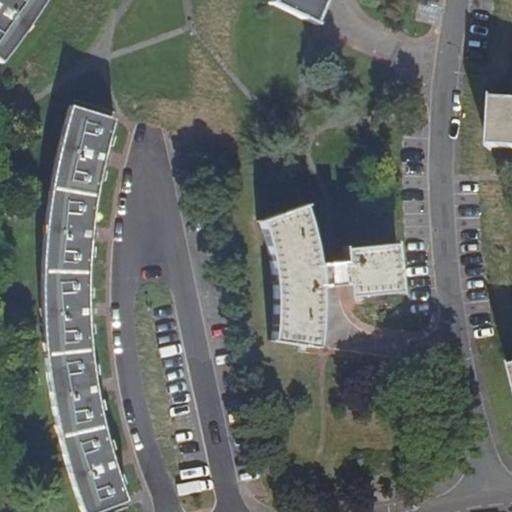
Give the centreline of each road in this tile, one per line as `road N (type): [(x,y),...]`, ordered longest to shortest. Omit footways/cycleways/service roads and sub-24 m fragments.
road 1 (residential): [(239,511),(165,199),(133,207),(124,306),(130,366),(167,511)]
road 2 (residential): [(462,0),(447,72),(439,229),(471,424),(496,509)]
